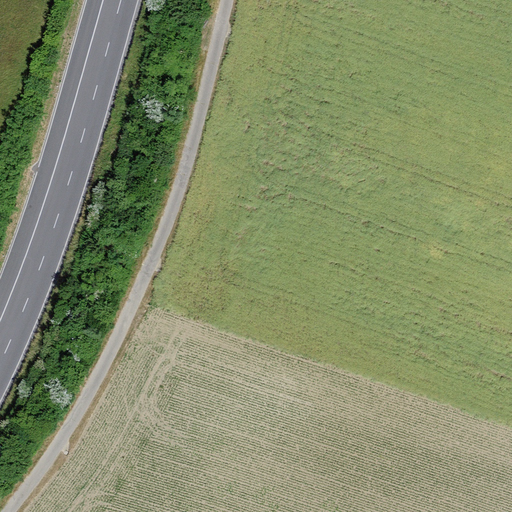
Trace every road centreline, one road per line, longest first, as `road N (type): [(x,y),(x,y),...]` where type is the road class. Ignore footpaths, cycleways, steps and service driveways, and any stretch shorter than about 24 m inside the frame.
road 1 (track): [(226,0),(186,171),(138,292),(65,431),(2,511)]
road 2 (primary): [(0,347),(70,152),(112,0)]
